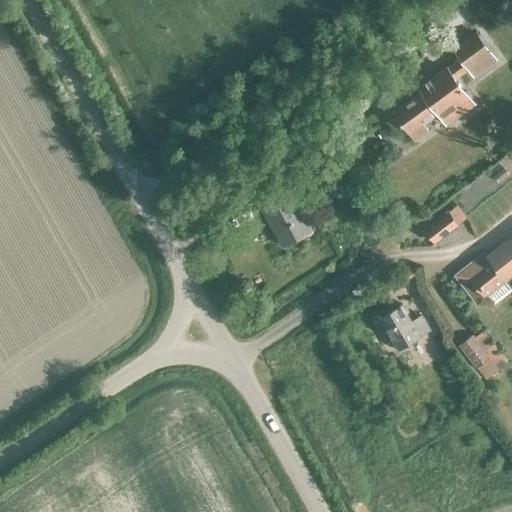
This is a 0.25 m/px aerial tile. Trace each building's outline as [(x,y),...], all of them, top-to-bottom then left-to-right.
[(474,75),(495,59),(476,33),(454,49),(460,58),(447,68),(446,67),(418,87),(422,92),(395,112),(396,114),(386,122),(394,133),(404,125),(414,139),(427,130),(422,122),(438,111),(447,124),(473,105),(453,78),(468,67),(474,75)] [(258,183),(289,165),(278,145),(247,163),(258,183)] [(284,245),(291,241),(310,230),(285,185),(259,200),(284,245)] [(425,230),(435,243),(455,228),(463,222),(453,209),(425,230)] [(511,234),(487,255),(485,252),(484,253),(505,279),(511,273),(511,234)] [(484,253),(456,274),(477,301),(505,279),(484,253)] [(417,274),(416,263),(402,265),(403,276),(417,274)] [(398,347),(430,328),(422,315),(412,321),(402,304),(380,317),(398,347)] [(477,367),(490,356),(473,333),(459,344),(477,367)]
